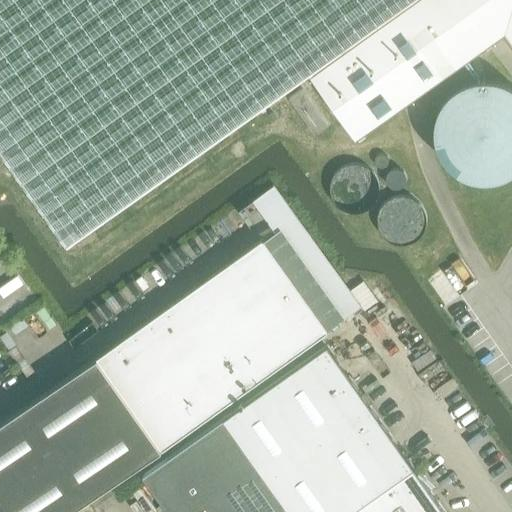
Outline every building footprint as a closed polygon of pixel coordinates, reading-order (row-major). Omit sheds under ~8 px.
[(511,0),(0,0),(0,149),(9,162),(68,245),(309,73),(411,0),(511,0)] [(511,0),(411,0),(309,73),(355,139),(504,33),(511,43),(511,0)] [(290,98),(289,98),(315,135),(328,125),(302,89),(290,98)] [(80,511),(77,506),(88,499),(329,330),(263,239),(98,359),(97,357),(16,412),(0,422),(0,511),(80,511)] [(364,280),(350,290),(361,305),(364,310),(378,300),(364,280)] [(327,346),(225,418),(290,511),(352,511),(414,468),(413,467),(327,346)] [(196,435),(226,414),(221,407),(191,428),(196,435)] [(290,511),(225,418),(143,476),(168,511),(290,511)] [(444,511),(414,468),(352,511),(444,511)]
